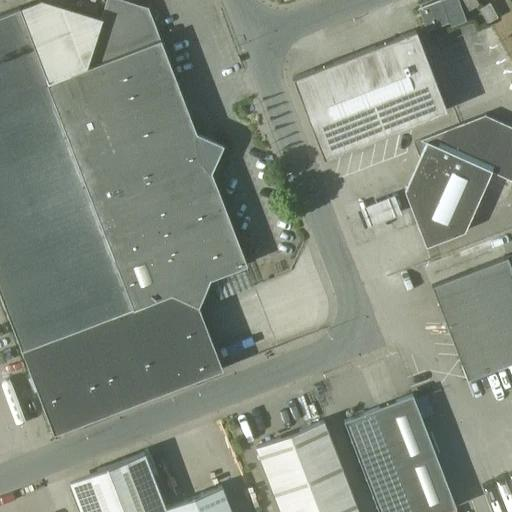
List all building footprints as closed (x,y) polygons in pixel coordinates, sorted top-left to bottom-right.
[(0,14),(0,291),(22,349),(54,432),(223,367),(198,303),(210,278),(247,263),(211,171),(224,144),(196,131),(147,6),(128,0),(108,0),(102,19),(71,9),(28,25),(21,6),(0,14)] [(440,0),(437,0),(417,8),(426,31),(449,22),(440,0)] [(464,0),(469,9),(479,4),(476,0),(464,0)] [(489,3),(479,8),(486,22),(496,17),(489,3)] [(415,31),(294,77),(324,156),(445,109),(415,31)] [(511,125),(485,114),(421,138),(424,146),(405,190),(426,246),(465,231),(492,171),(511,179),(511,125)] [(364,224),(402,210),(394,190),(356,204),(364,224)] [(511,254),(432,285),(467,377),(511,360),(511,254)] [(379,511),(441,511),(456,507),(412,393),(344,419),(379,511)] [(359,511),(324,420),(257,446),(282,511),(359,511)] [(82,511),(167,511),(165,505),(144,450),(98,468),(95,482),(74,489),(82,511)] [(232,511),(221,484),(165,505),(167,511),(232,511)]
